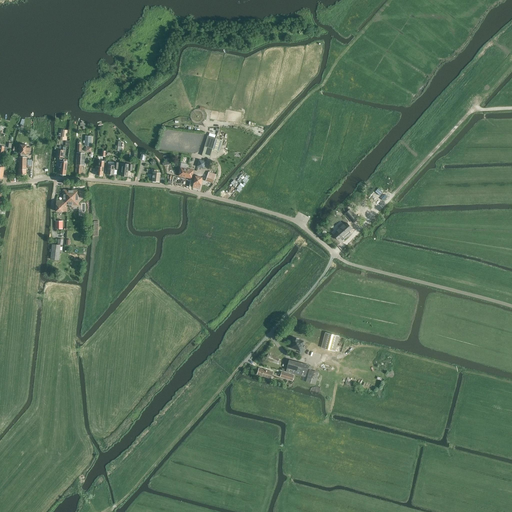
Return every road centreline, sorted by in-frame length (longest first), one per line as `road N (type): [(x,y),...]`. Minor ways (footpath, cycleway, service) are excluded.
road 1 (residential): [(336,255),(293,220),(185,189),(58,178),(0,184)]
road 2 (track): [(105,511),(247,359)]
road 3 (track): [(370,218),(472,109),(511,108)]
